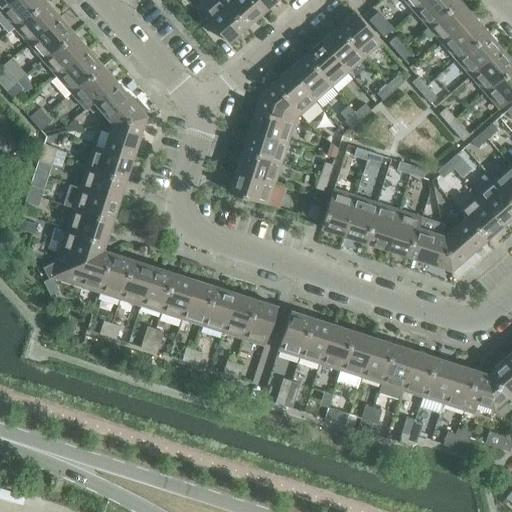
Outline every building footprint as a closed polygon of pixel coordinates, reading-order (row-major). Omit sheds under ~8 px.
[(11,0),(0,10),(0,11),(14,27),(44,0),(11,0)] [(0,0),(0,10),(11,0),(0,0)] [(14,27),(28,43),(59,16),(44,0),(14,27)] [(245,27),(221,0),(213,0),(200,11),(227,42),(245,27)] [(251,0),(221,0),(245,27),(262,12),(251,0)] [(251,0),(262,12),(275,0),(251,0)] [(425,0),(404,0),(413,10),(425,0)] [(425,0),(413,10),(427,27),(457,0),(425,0)] [(472,16),(458,0),(457,0),(427,27),(442,43),(472,16)] [(337,26),(363,57),(380,43),(353,12),(337,26)] [(392,28),(378,12),(368,20),(383,37),(392,28)] [(59,16),(28,43),(42,60),(73,33),(59,16)] [(442,43),(456,59),(486,32),(472,16),(442,43)] [(337,26),(320,41),(347,71),(363,57),(337,26)] [(486,32),(456,59),(470,75),(501,49),(486,32)] [(42,60),(56,76),(87,49),(73,33),(42,60)] [(388,42),(397,53),(404,47),(395,37),(388,42)] [(347,71),(320,41),(304,55),(331,86),(347,71)] [(406,63),(413,58),(404,47),(397,53),(406,63)] [(64,97),(70,92),(101,65),(87,49),(56,76),(50,81),(64,97)] [(470,75),(484,92),(511,67),(511,61),(501,49),(470,75)] [(304,55),(288,69),(315,100),(331,86),(304,55)] [(85,109),(93,102),(93,101),(115,82),(101,65),(70,92),(85,109)] [(0,84),(6,91),(16,82),(2,66),(0,67),(0,84)] [(499,109),(511,97),(511,67),(484,92),(499,109)] [(298,114),(315,100),(288,69),(260,94),(282,108),(288,102),(298,114)] [(403,82),(397,75),(387,84),(392,91),(403,82)] [(418,76),(411,82),(420,93),(427,87),(418,76)] [(11,97),(22,88),(16,82),(6,91),(11,97)] [(111,123),(145,116),(143,113),(147,110),(140,101),(136,105),(115,82),(93,101),(93,102),(111,123)] [(382,100),(392,91),(387,84),(376,93),(382,100)] [(436,97),(427,87),(420,93),(429,103),(436,97)] [(295,117),(298,114),(288,102),(282,108),(260,94),(248,130),(287,142),(295,117)] [(365,103),(354,112),(360,119),(370,110),(365,103)] [(28,117),(34,124),(45,114),(39,108),(28,117)] [(438,113),(447,124),(454,118),(445,108),(438,113)] [(360,119),(354,112),(344,122),(350,128),(360,119)] [(40,130),(50,121),(45,114),(34,124),(40,130)] [(131,159),(145,116),(111,123),(103,149),(131,159)] [(83,127),(75,117),(63,127),(66,130),(83,127)] [(463,128),(454,118),(447,124),(462,141),(469,135),(463,128)] [(491,123),(481,132),(487,139),(497,129),(491,123)] [(287,142),(248,130),(241,150),(280,163),(287,142)] [(0,138),(9,148),(16,143),(7,132),(0,138)] [(487,139),(481,132),(471,141),(477,148),(487,139)] [(0,150),(3,154),(9,148),(0,138),(0,137),(0,150)] [(43,144),(40,152),(53,156),(56,148),(43,144)] [(93,145),(92,146),(86,167),(125,179),(131,159),(103,149),(93,145)] [(353,156),(366,160),(369,152),(355,147),(353,156)] [(241,150),(235,171),(273,183),(280,163),(241,150)] [(37,160),(51,165),(53,156),(40,152),(37,160)] [(369,152),(366,160),(379,164),(382,156),(369,152)] [(457,153),(447,162),(452,169),(463,159),(457,153)] [(396,170),(409,174),(412,165),(399,161),(396,170)] [(332,164),(324,162),(319,175),(328,178),(332,164)] [(436,171),(442,178),(452,169),(447,162),(436,171)] [(511,202),(511,167),(509,164),(492,179),(511,202)] [(412,165),(409,174),(423,178),(425,170),(412,165)] [(86,167),(79,187),(118,200),(125,179),(86,167)] [(267,204),(273,183),(235,171),(228,192),(267,204)] [(323,191),(328,178),(319,175),(315,188),(323,191)] [(475,194),(501,225),(511,215),(511,202),(492,179),(475,194)] [(29,185),(27,193),(40,197),(43,189),(29,185)] [(118,200),(79,187),(73,207),(112,220),(118,200)] [(320,228),(342,235),(355,196),(332,189),(320,228)] [(24,201),(37,206),(40,197),(27,193),(24,201)] [(457,210),(464,218),(465,217),(484,240),(501,225),(475,194),(457,210)] [(342,235),(359,240),(364,242),(376,203),(355,196),(342,235)] [(310,203),(306,217),(314,219),(318,206),(310,203)] [(364,242),(386,249),(398,210),(376,203),(364,242)] [(73,207),(66,228),(105,241),(112,220),(73,207)] [(420,217),(398,210),(386,249),(407,256),(417,227),(420,217)] [(443,236),(450,270),(484,240),(465,217),(464,218),(443,236)] [(16,228),(29,232),(32,223),(19,219),(16,228)] [(407,256),(450,270),(443,236),(417,227),(407,256)] [(102,250),(105,241),(66,228),(51,276),(102,250)] [(51,276),(99,292),(111,253),(102,250),(51,276)] [(111,253),(99,292),(119,298),(132,259),(111,253)] [(119,298),(140,305),(152,266),(132,259),(119,298)] [(152,266),(140,305),(160,311),(173,273),(152,266)] [(160,311),(181,318),(193,279),(173,273),(160,311)] [(49,294),(56,290),(50,278),(42,282),(49,294)] [(193,279),(181,318),(201,325),(214,286),(193,279)] [(201,325),(222,331),(234,293),(214,286),(201,325)] [(222,331),(242,338),(255,299),(234,293),(222,331)] [(276,306),(255,299),(242,338),(264,345),(276,306)] [(290,311),(277,350),(298,356),(311,317),(290,311)] [(298,356),(319,363),(331,324),(311,317),(298,356)] [(99,334),(107,336),(111,323),(103,320),(99,334)] [(115,339),(119,326),(111,323),(107,336),(115,339)] [(331,324),(319,363),(340,370),(352,331),(331,324)] [(140,347),(148,350),(155,329),(147,326),(140,347)] [(155,329),(148,350),(156,352),(163,331),(155,329)] [(356,388),(360,376),(373,337),(352,331),(340,370),(336,381),(356,388)] [(360,376),(362,377),(381,383),(393,344),(373,337),(360,376)] [(381,383),(401,389),(414,350),(393,344),(381,383)] [(189,363),(193,350),(185,347),(181,360),(189,363)] [(202,352),(193,350),(189,363),(197,365),(202,352)] [(414,350),(401,389),(422,396),(434,357),(414,350)] [(511,351),(503,359),(511,368),(511,351)] [(422,396),(442,403),(455,364),(434,357),(422,396)] [(511,368),(503,359),(487,373),(507,396),(506,396),(511,402),(511,368)] [(222,373),(230,376),(234,363),(226,360),(222,373)] [(238,379),(243,365),(234,363),(230,376),(238,379)] [(463,409),(475,370),(455,364),(442,403),(463,409)] [(486,374),(475,370),(463,409),(473,412),(476,402),(493,408),(500,416),(511,405),(511,402),(506,396),(507,396),(487,373),(486,374)] [(278,392),(286,394),(291,381),(282,378),(278,392)] [(291,408),(299,384),(291,381),(286,394),(283,406),(291,408)] [(319,405),(327,407),(332,394),(323,391),(319,405)] [(365,432),(368,421),(373,407),(365,405),(360,418),(357,429),(365,432)] [(348,414),(327,407),(324,419),(344,425),(348,414)] [(377,423),(381,410),(373,407),(368,421),(377,423)] [(398,443),(406,445),(414,421),(406,418),(398,443)] [(416,442),(422,423),(414,421),(406,445),(410,446),(416,442)] [(451,447),(455,434),(447,431),(443,444),(451,447)] [(511,440),(511,438),(488,431),(484,443),(509,451),(511,440)] [(463,436),(455,434),(451,447),(459,450),(463,436)]
